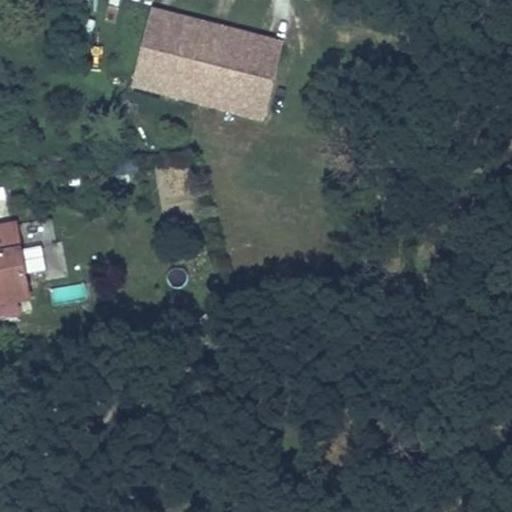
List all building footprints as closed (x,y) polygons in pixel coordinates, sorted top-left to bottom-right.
[(210,87),(222,42),(187,32),(191,16),(161,8),(134,97),(151,101),(158,78),(210,87)] [(260,93),(271,54),(222,42),(210,87),(260,93)] [(136,160),(114,161),(115,177),(137,176),(136,160)] [(23,240),(0,244),(0,313),(19,311),(17,294),(31,292),(26,264),(42,261),(38,237),(23,240)] [(52,289),(54,306),(88,301),(85,283),(52,289)]
